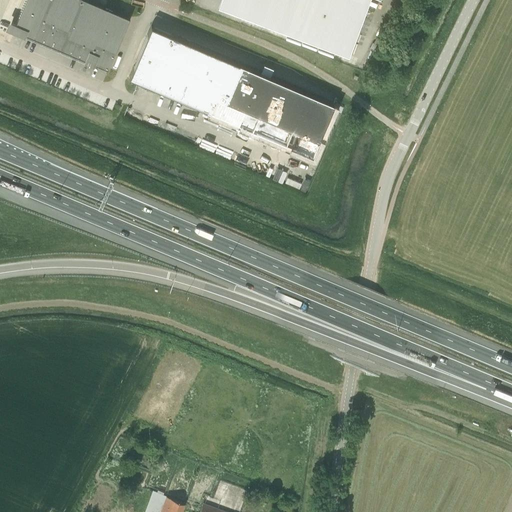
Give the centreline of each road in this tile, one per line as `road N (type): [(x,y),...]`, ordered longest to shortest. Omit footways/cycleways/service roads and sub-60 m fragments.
road 1 (motorway): [(511,362),(0,151)]
road 2 (tertiary): [(329,511),(380,204),(474,0)]
road 3 (motorway): [(0,178),(488,384)]
road 4 (motorway): [(0,270),(82,264),(167,276),(488,384)]
